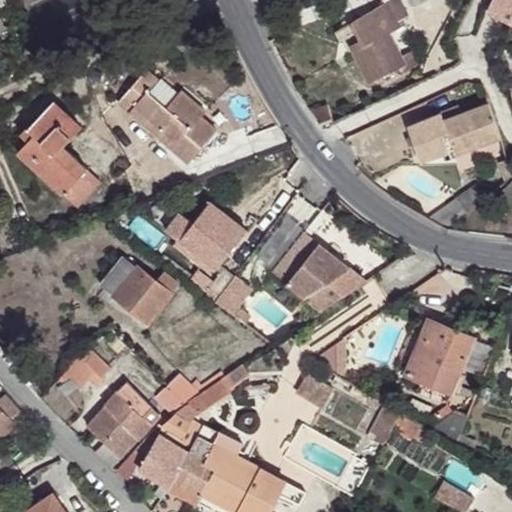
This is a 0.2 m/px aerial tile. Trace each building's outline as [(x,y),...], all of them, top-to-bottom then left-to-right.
[(386,3),(351,23),(360,40),(350,45),(370,82),(399,67),(402,72),(417,64),(410,52),(400,57),(388,34),(403,25),(400,19),(406,16),(397,0),(384,0),(386,3)] [(511,0),(493,0),(488,12),(511,23),(511,0)] [(148,68),(119,101),(189,163),(217,131),(201,117),(206,112),(181,90),(167,107),(149,91),(159,79),(148,68)] [(55,99),(49,106),(63,119),(57,126),(70,138),(82,125),(55,99)] [(457,153),(501,137),(489,104),(461,114),(444,120),(442,113),(408,125),(419,156),(438,149),(437,146),(453,140),(457,153)] [(310,111),(319,124),(332,119),(327,105),(310,111)] [(63,119),(49,106),(21,135),(28,141),(18,152),(77,207),(101,181),(63,146),(70,138),(57,126),(63,119)] [(444,120),(461,114),(458,107),(442,113),(444,120)] [(511,177),(511,174),(508,160),(500,162),(505,183),(511,177)] [(428,219),(445,228),(486,197),(478,185),(428,219)] [(206,261),(216,268),(246,230),(239,225),(209,201),(192,222),(179,212),(165,230),(174,236),(170,242),(192,259),(193,258),(203,265),(206,261)] [(249,213),(239,225),(246,230),(255,218),(249,213)] [(310,225),(304,232),(310,237),(316,230),(310,225)] [(273,271),(287,282),(318,243),(310,237),(304,232),(273,271)] [(287,282),(323,311),(367,282),(318,243),(287,282)] [(123,255),(101,284),(148,322),(179,283),(163,271),(155,281),(123,255)] [(224,268),(205,292),(216,300),(235,276),(224,268)] [(235,276),(216,300),(246,324),(251,317),(239,308),(253,289),(235,276)] [(429,319),(426,325),(406,373),(451,393),(452,390),(458,393),(465,376),(460,374),(474,338),(429,319)] [(344,339),(338,342),(339,377),(347,382),(347,335),(343,337),(344,339)] [(314,362),(337,376),(339,377),(338,342),(311,361),(314,362)] [(88,344),(73,362),(96,384),(102,378),(101,377),(111,367),(88,344)] [(337,376),(314,362),(310,369),(333,382),(337,376)] [(186,404),(157,424),(192,445),(203,426),(203,425),(193,419),(196,414),(235,388),(233,385),(249,373),(243,364),(200,394),(186,404)] [(179,373),(167,385),(186,404),(200,394),(179,373)] [(333,388),(308,373),(297,392),(322,407),(333,388)] [(143,417),(153,407),(127,381),(87,425),(115,452),(106,461),(112,468),(151,425),(143,417)] [(381,402),(369,395),(366,401),(378,408),(381,402)] [(0,437),(13,426),(9,420),(18,413),(3,396),(0,399),(0,437)] [(400,413),(385,404),(369,436),(384,444),(394,424),(400,413)] [(143,417),(151,425),(161,415),(153,407),(143,417)] [(400,413),(394,424),(413,435),(416,429),(428,436),(431,431),(429,430),(400,413)] [(454,413),(429,430),(431,431),(456,446),(467,419),(454,413)] [(219,435),(203,426),(192,445),(189,452),(169,488),(168,489),(198,505),(204,494),(203,493),(217,469),(206,463),(216,444),(215,444),(219,435)] [(416,429),(413,435),(424,442),(428,436),(416,429)] [(219,435),(215,444),(216,444),(237,455),(243,444),(221,432),(219,435)] [(169,488),(189,452),(160,433),(139,469),(164,486),(161,490),(165,493),(168,489),(169,488)] [(203,493),(204,494),(238,511),(269,511),(279,493),(286,481),(237,455),(216,444),(206,463),(217,469),(203,493)] [(141,456),(134,450),(117,469),(128,479),(137,467),(141,456)] [(466,511),(475,498),(444,480),(435,497),(461,511),(466,511)] [(306,492),(286,481),(279,493),(299,504),(306,492)] [(65,511),(52,492),(22,511),(65,511)]
